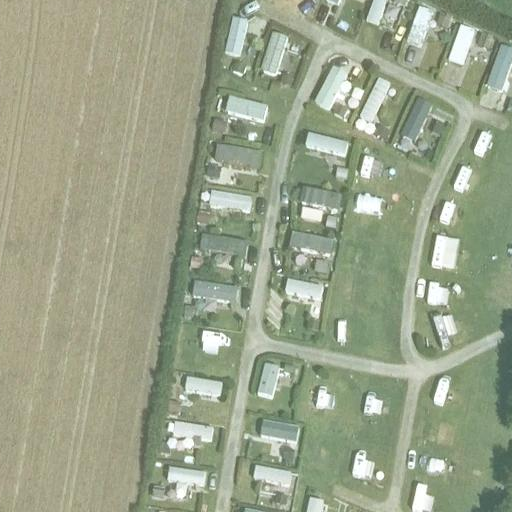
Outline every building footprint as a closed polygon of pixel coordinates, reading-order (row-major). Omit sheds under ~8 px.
[(337,9),(340,0),(327,0),(325,5),(337,9)] [(389,0),(375,0),(366,26),(378,30),(389,0)] [(408,2),(401,0),(395,0),(393,6),(405,11),(408,2)] [(396,52),(411,57),(423,22),(408,17),(396,52)] [(239,62),(247,25),(232,22),(224,58),(239,62)] [(474,35),(461,30),(448,65),(461,70),(474,35)] [(275,80),(287,42),(272,38),(260,76),(275,80)] [(492,41),(481,38),(477,50),(487,54),(492,41)] [(511,67),(511,55),(502,52),(488,92),(501,97),(511,67)] [(242,80),(245,69),(234,66),(231,76),(242,80)] [(347,81),(332,73),(313,108),(328,116),(347,81)] [(293,80),(283,77),(280,87),(290,90),(293,80)] [(359,139),(379,94),(367,88),(347,134),(359,139)] [(263,126),(267,111),(229,102),(225,117),(263,126)] [(432,111),(418,104),(401,141),(415,147),(432,111)] [(343,123),(348,114),(338,109),(334,118),(343,123)] [(224,138),(227,126),(214,124),(212,135),(224,138)] [(440,140),(445,130),(437,126),(432,137),(440,140)] [(385,144),(389,134),(379,130),(375,139),(385,144)] [(345,160),(347,147),(307,139),(305,151),(345,160)] [(475,173),(484,149),(463,142),(455,166),(475,173)] [(260,172),(263,157),(216,150),(214,165),(260,172)] [(220,183),(221,171),(208,170),(207,182),(220,183)] [(346,185),(348,174),(336,172),(335,183),(346,185)] [(437,196),(447,200),(453,183),(443,179),(437,196)] [(339,216),(342,201),(303,194),(300,209),(339,216)] [(249,217),(251,202),(211,196),(209,210),(249,217)] [(431,210),(426,233),(440,236),(445,213),(431,210)] [(208,230),(210,217),(199,215),(196,228),(208,230)] [(335,233),(336,224),(328,223),(327,232),(335,233)] [(330,261),(333,246),(292,238),(289,253),(330,261)] [(245,262),(248,247),(202,240),(199,255),(245,262)] [(430,272),(434,251),(422,249),(419,270),(430,272)] [(200,275),(201,264),(191,262),(189,273),(200,275)] [(326,279),(327,268),(316,266),(315,277),(326,279)] [(320,304),(323,292),(288,285),(285,297),(320,304)] [(235,308),(237,293),(194,286),(191,301),(235,308)] [(192,323),(194,311),(185,310),(183,322),(192,323)] [(318,336),(319,326),(308,324),(306,334),(318,336)] [(415,346),(434,345),(433,324),(414,324),(415,346)] [(204,356),(207,343),(177,338),(175,350),(204,356)] [(298,372),(286,369),(284,377),(296,380),(298,372)] [(271,403),(279,373),(265,370),(258,400),(271,403)] [(219,400),(221,388),(187,383),(185,395),(219,400)] [(298,384),(296,422),(312,423),(314,385),(298,384)] [(178,419),(180,408),(170,407),(168,418),(178,419)] [(297,447),(299,432),(263,426),(260,441),(297,447)] [(211,446),(213,433),(175,428),(173,441),(211,446)] [(169,459),(170,447),(161,446),(159,458),(169,459)] [(293,465),(295,454),(284,453),(283,463),(293,465)] [(288,489),(290,477),(255,471),(253,483),(288,489)] [(202,491),(204,479),(169,474),(168,486),(202,491)] [(163,502),(166,492),(154,489),(152,499),(163,502)] [(286,511),(287,500),(276,499),(274,509),(286,511)]
